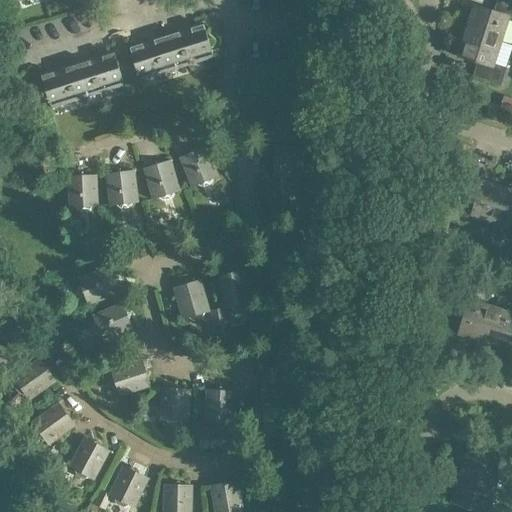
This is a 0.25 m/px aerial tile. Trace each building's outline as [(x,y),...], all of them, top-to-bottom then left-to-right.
[(474,6),(466,31),(501,43),(508,20),(511,21),(511,3),(501,0),(497,0),(493,12),(474,6)] [(204,25),(180,32),(155,40),(130,47),(139,78),(213,55),(204,25)] [(458,56),(477,62),(473,75),(501,85),(506,68),(494,64),(501,43),(466,31),(458,56)] [(98,91),(125,83),(115,52),(91,60),(41,76),(50,106),(98,91)] [(500,110),(511,113),(511,100),(503,98),(500,110)] [(273,178),(303,178),(303,146),(273,146),(273,178)] [(219,177),(207,147),(179,158),(191,188),(219,177)] [(181,192),(171,161),(143,169),(152,200),(181,192)] [(110,206),(139,203),(135,171),(106,174),(110,206)] [(69,209),(99,208),(97,175),(68,177),(69,209)] [(478,200),(463,195),(454,223),(472,229),(475,217),(498,224),(509,189),(484,181),(478,200)] [(511,189),(509,189),(498,224),(511,228),(511,189)] [(303,241),(273,241),(273,274),(303,274),(303,241)] [(88,306),(119,295),(109,267),(78,278),(88,306)] [(254,302),(246,270),(216,277),(224,309),(217,310),(221,326),(230,324),(227,309),(254,302)] [(211,311),(202,280),(173,288),(182,320),(208,313),(211,329),(221,326),(217,310),(211,311)] [(465,315),(459,333),(485,342),(496,306),(474,299),(478,288),(461,282),(451,310),(465,315)] [(104,343),(134,330),(122,303),(92,316),(104,343)] [(510,350),(511,342),(511,311),(496,306),(485,342),(510,350)] [(28,338),(37,351),(50,342),(41,329),(28,338)] [(304,375),(309,343),(280,338),(274,370),(265,368),(262,383),(274,385),(277,370),(304,375)] [(30,402),(57,383),(39,358),(13,377),(30,402)] [(120,398),(151,388),(142,359),(111,369),(120,398)] [(190,423),(192,390),(162,388),(160,421),(190,423)] [(234,424),(236,392),(206,390),(204,423),(234,424)] [(49,446),(76,427),(58,403),(32,422),(49,446)] [(195,422),(194,437),(207,438),(208,423),(195,422)] [(310,462),(308,429),(278,430),(280,463),(310,462)] [(69,467),(95,481),(111,452),(84,437),(69,466),(59,461),(52,474),(62,479),(69,467)] [(468,451),(460,477),(495,488),(502,467),(511,470),(511,451),(491,445),(487,457),(468,451)] [(59,454),(49,446),(41,456),(50,464),(59,454)] [(111,497),(135,509),(150,479),(123,466),(108,495),(101,491),(94,505),(105,510),(111,497)] [(487,511),(495,488),(460,477),(452,502),(482,511),(487,511)] [(244,511),(239,481),(210,486),(214,511),(244,511)] [(192,511),(194,486),(164,485),(162,511),(192,511)] [(294,495),(295,509),(309,509),(308,494),(294,495)]
